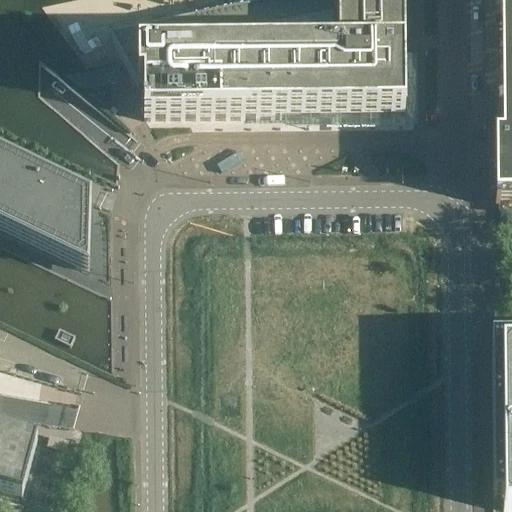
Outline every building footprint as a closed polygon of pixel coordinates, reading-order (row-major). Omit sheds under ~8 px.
[(404,121),(403,0),(299,0),(109,39),(137,87),(143,88),(143,93),(144,123),(323,121),(325,122),(326,122),(327,121),(404,121)] [(511,0),(499,0),(502,148),(494,148),(495,201),(495,209),(511,209),(511,0)] [(91,205),(0,160),(0,237),(88,280),(91,205)] [(511,511),(511,353),(494,354),(495,511),(511,511)] [(0,498),(21,505),(37,447),(0,436),(0,498)] [(69,444),(50,439),(47,450),(66,455),(69,444)]
